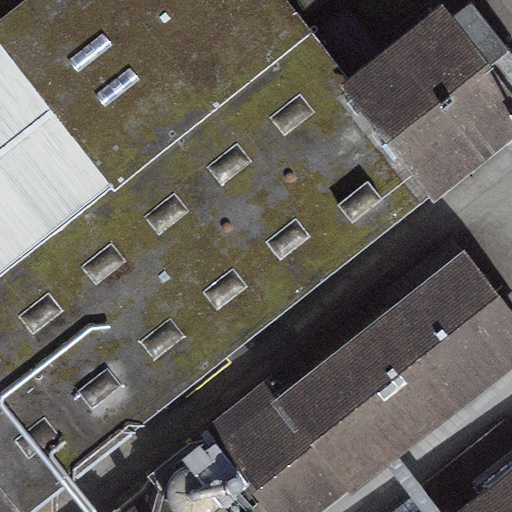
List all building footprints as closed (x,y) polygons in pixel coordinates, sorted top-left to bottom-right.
[(35,0),(0,28),(0,286),(313,40),(304,27),(336,0),(35,0)] [(442,10),(388,58),(341,94),(430,203),(434,208),(511,146),(511,54),(472,6),(451,22),(442,10)] [(0,286),(0,511),(38,511),(430,203),(341,94),(388,58),(351,9),(313,40),(0,286)] [(352,503),(511,374),(511,317),(463,256),(366,334),(352,315),(206,430),(213,439),(125,511),(232,511),(251,496),(264,511),(326,511),(347,496),(352,503)] [(511,511),(511,477),(467,511),(511,511)]
